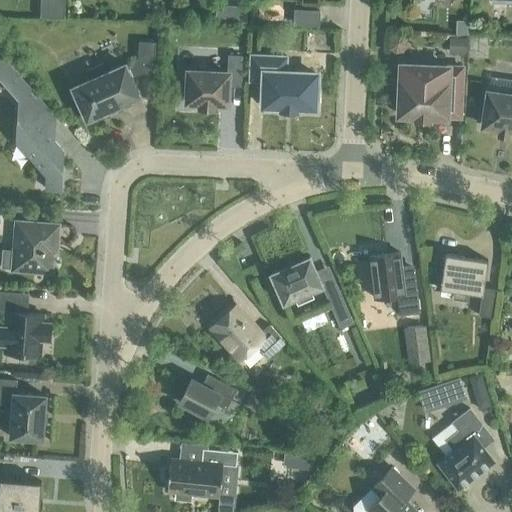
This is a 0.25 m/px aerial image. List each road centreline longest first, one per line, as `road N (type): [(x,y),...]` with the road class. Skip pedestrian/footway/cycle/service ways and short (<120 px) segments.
road 1 (residential): [(305,173),(147,164),(129,175),(116,195),(109,348)]
road 2 (residential): [(109,348),(193,253),(305,173)]
road 3 (residential): [(352,175),(363,0)]
road 4 (residential): [(104,511),(99,451),(109,348)]
road 5 (residential): [(352,175),(511,194)]
